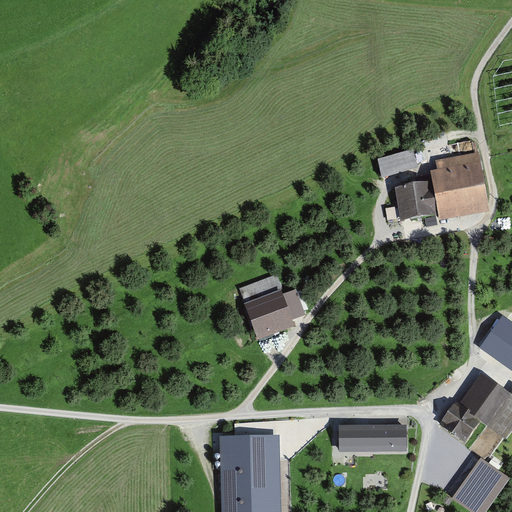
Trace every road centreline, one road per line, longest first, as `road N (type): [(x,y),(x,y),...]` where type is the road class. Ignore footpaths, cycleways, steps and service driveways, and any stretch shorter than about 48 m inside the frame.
road 1 (track): [(242,417),(308,320),(379,245),(489,219),(493,190),(475,87),(511,26)]
road 2 (track): [(413,511),(430,407),(146,421),(0,408)]
road 3 (track): [(430,407),(477,365),(480,227)]
road 4 (track): [(27,511),(71,459),(146,421)]
